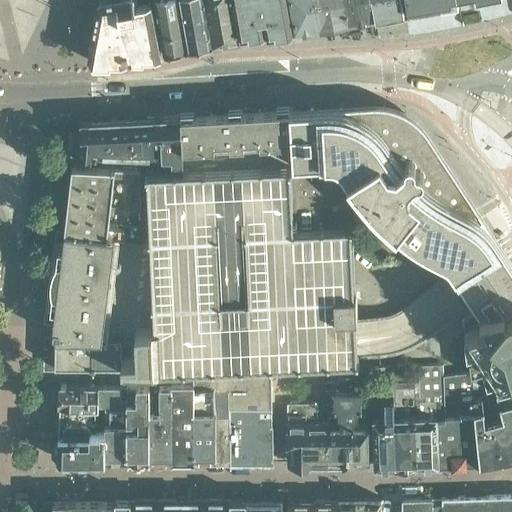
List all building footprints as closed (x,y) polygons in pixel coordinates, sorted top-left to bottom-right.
[(98,0),(93,33),(89,55),(93,62),(111,62),(111,60),(128,60),(128,57),(144,57),(144,55),(162,55),(157,33),(150,0),(98,0)] [(155,0),(161,33),(165,50),(167,54),(187,50),(178,0),(155,0)] [(212,46),(212,42),(213,41),(205,0),(178,0),(187,50),(187,51),(212,46)] [(233,0),(205,0),(213,41),(213,42),(216,41),(222,40),(223,41),(225,41),(228,42),(230,42),(233,41),(235,40),(236,39),(238,37),(240,37),(233,0)] [(233,0),(240,37),(251,34),(261,33),(275,30),(276,34),(293,31),(292,28),(287,0),(233,0)] [(317,0),(287,0),(292,28),(293,31),(322,26),(317,0)] [(317,0),(322,26),(350,21),(345,0),(317,0)] [(345,0),(350,21),(376,16),(372,0),(345,0)] [(372,0),(376,16),(376,17),(377,16),(403,11),(400,0),(372,0)] [(294,107),(291,107),(293,139),(294,161),(302,161),(311,160),(313,160),(320,160),(328,160),(330,160),(332,160),(333,160),(335,161),(336,161),(338,162),(339,163),(341,164),(342,165),(343,167),(353,182),(363,196),(374,208),(386,219),(399,230),(412,239),(426,247),(433,251),(444,256),(445,257),(447,258),(448,259),(449,261),(450,262),(453,266),(454,267),(455,269),(477,302),(480,307),(511,301),(511,257),(485,216),(428,130),(427,128),(426,127),(424,125),(423,124),(422,123),(420,121),(419,120),(418,119),(416,117),(415,116),(413,115),(411,114),(410,112),(408,111),(406,110),(404,109),(402,109),(401,108),(399,107),(397,106),(395,106),(393,105),(391,104),(389,104),(387,104),(385,103),(383,103),(381,103),(379,103),(377,102),(375,102),(373,102),(341,104),(325,105),(294,107)] [(259,109),(181,114),(183,145),(259,141),(293,139),(291,107),(259,109)] [(181,114),(161,115),(163,156),(164,167),(184,166),(183,145),(181,114)] [(161,115),(131,117),(132,135),(136,135),(137,154),(163,156),(161,115)] [(131,117),(108,118),(108,136),(113,136),(114,153),(137,154),(136,135),(132,135),(131,117)] [(73,151),(114,153),(113,136),(108,136),(108,118),(80,120),(76,123),(76,129),(75,129),(73,149),(74,149),(73,151)] [(115,234),(102,335),(121,335),(122,365),(154,365),(154,367),(193,365),(193,370),(272,370),(272,363),(287,362),(324,360),(360,359),(356,289),(355,286),(353,224),(325,225),(323,198),(316,160),(313,160),(311,160),(302,161),(294,161),(293,139),(259,141),(183,145),(184,166),(164,167),(164,168),(140,169),(142,237),(115,234)] [(68,196),(64,228),(115,234),(142,237),(140,169),(140,166),(74,163),(72,164),(68,196)] [(53,323),(53,324),(54,324),(53,330),(56,330),(56,335),(102,335),(115,234),(64,228),(64,229),(65,229),(62,253),(62,254),(60,266),(59,276),(57,297),(57,298),(57,299),(53,323)] [(390,315),(378,317),(380,352),(397,349),(409,345),(423,338),(467,309),(445,277),(403,309),(390,315)] [(511,301),(480,307),(474,308),(464,314),(464,315),(471,378),(486,373),(485,370),(511,362),(511,301)] [(56,335),(55,365),(95,365),(95,364),(122,365),(121,335),(102,335),(56,335)] [(416,395),(416,393),(415,393),(417,464),(418,464),(419,463),(439,463),(437,418),(446,417),(444,390),(443,375),(443,363),(419,364),(420,394),(416,395)] [(272,370),(193,370),(193,378),(194,423),(194,457),(216,457),(216,460),(230,460),(230,410),(272,410),(272,406),(273,406),(273,404),(272,404),(272,370)] [(470,371),(443,375),(444,390),(446,417),(437,418),(439,463),(439,465),(442,465),(442,463),(450,463),(453,466),(465,465),(467,462),(477,461),(477,463),(480,463),(480,462),(472,389),(470,371)] [(170,381),(171,423),(194,423),(193,378),(171,379),(171,381),(170,381)] [(394,395),(396,464),(396,465),(397,465),(397,464),(401,464),(401,458),(413,458),(413,463),(417,463),(417,464),(415,393),(416,393),(415,380),(393,381),(394,395)] [(149,400),(149,423),(171,423),(170,381),(149,382),(149,400)] [(511,407),(505,381),(484,387),(493,417),(491,417),(503,458),(511,455),(511,407)] [(126,383),(127,423),(149,423),(149,400),(149,382),(126,383)] [(61,383),(60,403),(98,402),(98,383),(61,383)] [(104,383),(105,402),(105,423),(127,423),(126,383),(104,383)] [(472,389),(480,462),(500,459),(503,458),(491,417),(493,417),(484,387),(472,390),(472,389)] [(348,463),(348,441),(348,439),(347,389),(334,390),(334,407),(338,407),(338,420),(328,420),(328,441),(328,463),(348,463)] [(370,389),(347,389),(348,439),(348,441),(348,463),(370,463),(370,439),(370,421),(370,389)] [(375,465),(396,464),(394,395),(384,396),(385,417),(374,417),(375,465)] [(60,403),(59,433),(105,433),(105,423),(105,402),(98,402),(60,403)] [(289,446),(289,460),(289,464),(308,463),(308,407),(318,407),(318,402),(291,402),(287,406),(287,422),(287,446),(289,446)] [(318,420),(318,407),(308,407),(308,463),(328,463),(328,441),(328,420),(318,420)] [(272,422),(272,410),(230,410),(230,460),(274,460),(273,422),(272,422)] [(127,423),(105,423),(105,433),(105,457),(105,458),(128,458),(127,423)] [(150,458),(149,423),(127,423),(128,458),(135,458),(135,457),(148,457),(148,458),(150,458)] [(171,423),(149,423),(150,458),(152,458),(152,457),(171,456),(171,423)] [(171,456),(171,457),(173,457),(183,453),(193,457),(194,457),(194,423),(171,423),(171,456)] [(105,457),(105,433),(59,433),(57,456),(57,457),(58,458),(59,459),(95,459),(105,459),(105,458),(105,457)] [(184,496),(184,499),(183,511),(204,511),(205,502),(200,502),(200,499),(190,499),(190,496),(188,494),(186,494),(184,496)] [(511,511),(511,494),(487,495),(488,511),(511,511)] [(488,511),(487,495),(465,496),(465,511),(488,511)] [(431,511),(432,496),(403,497),(402,511),(431,511)] [(448,511),(449,496),(432,496),(431,511),(448,511)] [(465,511),(465,496),(449,496),(448,511),(465,511)] [(380,511),(381,509),(382,498),(338,497),(339,499),(337,511),(380,511)] [(45,511),(78,511),(79,499),(72,499),(72,498),(70,498),(70,499),(53,499),(46,506),(45,511)] [(107,498),(79,499),(78,511),(113,511),(114,499),(107,499),(107,498)] [(135,511),(136,498),(114,498),(114,499),(113,511),(135,511)] [(157,511),(157,502),(152,502),(152,499),(136,498),(135,511),(157,511)] [(162,502),(157,502),(157,511),(183,511),(184,499),(178,498),(162,499),(162,502)] [(204,511),(224,511),(225,499),(210,499),(206,502),(205,502),(204,511)] [(245,511),(246,499),(225,499),(224,511),(245,511)] [(282,511),(283,499),(280,499),(280,500),(249,500),(249,499),(246,499),(245,511),(282,511)] [(287,511),(311,511),(312,499),(288,499),(287,511)] [(335,499),(312,499),(311,511),(337,511),(339,499),(335,499)]
